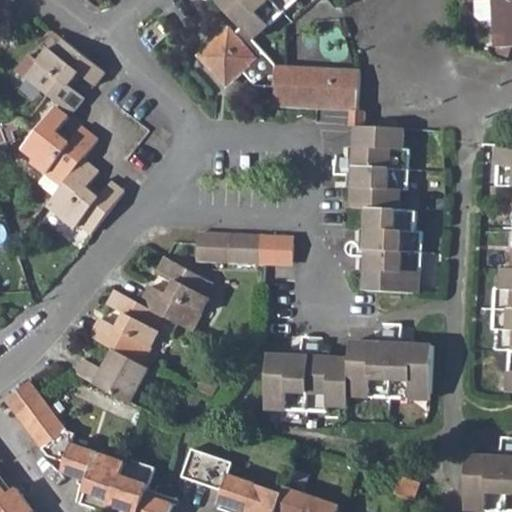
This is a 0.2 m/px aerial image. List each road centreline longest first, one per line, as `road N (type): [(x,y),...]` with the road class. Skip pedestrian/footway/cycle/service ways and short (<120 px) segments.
road 1 (residential): [(0,369),(150,198)]
road 2 (residential): [(197,138),(294,137),(311,144),(303,219)]
road 3 (residential): [(150,198),(187,215),(303,219)]
road 4 (residential): [(98,42),(183,112),(197,138)]
road 5 (residential): [(303,219),(316,317),(356,323)]
